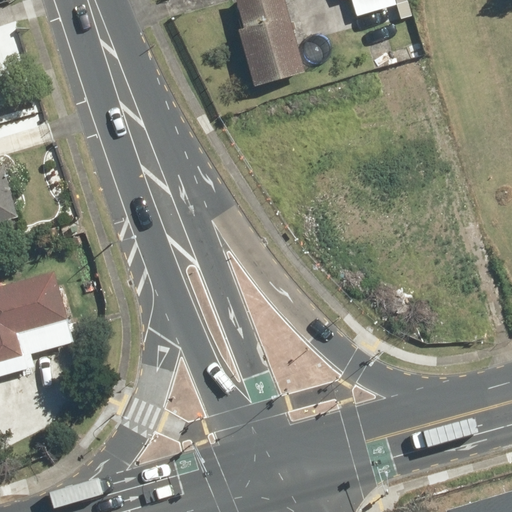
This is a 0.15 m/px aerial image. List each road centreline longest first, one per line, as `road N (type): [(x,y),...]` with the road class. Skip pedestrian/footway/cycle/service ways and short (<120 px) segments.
road 1 (secondary): [(107,0),(213,189),(330,344),(376,376),(482,413)]
road 2 (secondary): [(94,0),(186,273)]
road 3 (secondary): [(65,511),(133,431),(186,273)]
road 4 (secondary): [(186,273),(226,382),(279,471)]
road 5 (secondary): [(279,471),(482,413)]
road 6 (secondary): [(130,511),(279,471)]
